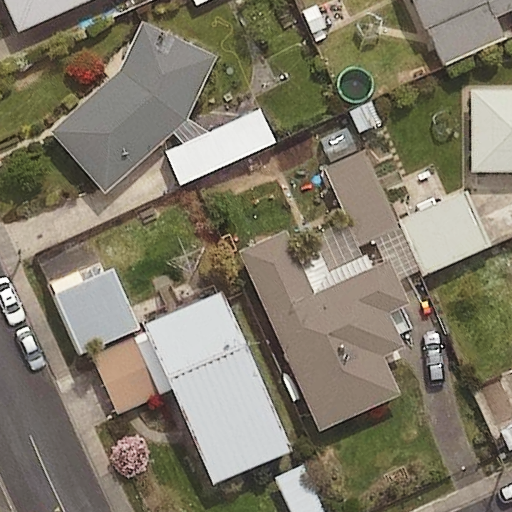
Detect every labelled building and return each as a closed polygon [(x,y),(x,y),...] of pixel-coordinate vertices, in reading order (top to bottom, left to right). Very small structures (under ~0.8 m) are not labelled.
[(0,0),(15,31),(83,0),(0,0)] [(190,0),(195,9),(213,0),(190,0)] [(511,0),(409,0),(429,45),(511,7),(511,0)] [(117,71),(49,130),(102,191),(185,119),(215,56),(140,22),(117,71)] [(511,89),(470,89),(470,171),(511,171),(511,89)] [(274,148),(259,115),(167,157),(182,190),(274,148)] [(490,252),(468,198),(402,225),(424,279),(490,252)] [(284,231),(239,251),(319,428),(398,393),(381,356),(403,346),(388,313),(409,303),(388,259),(312,293),(284,231)] [(83,291),(77,276),(50,287),(81,359),(136,335),(111,279),(83,291)] [(220,290),(141,324),(209,484),(289,450),(220,290)] [(320,511),(302,470),(276,482),(289,511),(320,511)]
